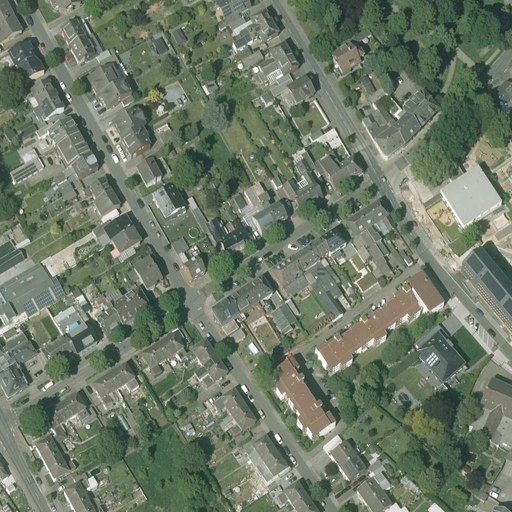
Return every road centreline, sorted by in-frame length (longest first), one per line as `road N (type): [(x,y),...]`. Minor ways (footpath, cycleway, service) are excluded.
road 1 (residential): [(22,0),(191,303)]
road 2 (residential): [(191,303),(332,511)]
road 3 (residential): [(191,303),(2,425)]
road 4 (residential): [(381,184),(191,303)]
road 5 (residential): [(381,184),(483,329),(511,357)]
road 6 (residential): [(273,0),(381,184)]
road 7 (residential): [(495,68),(381,184)]
